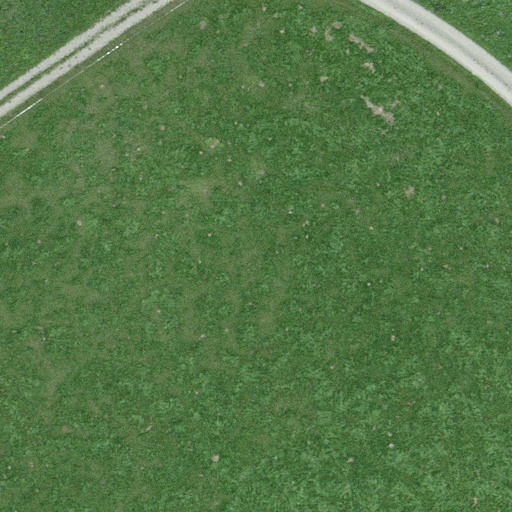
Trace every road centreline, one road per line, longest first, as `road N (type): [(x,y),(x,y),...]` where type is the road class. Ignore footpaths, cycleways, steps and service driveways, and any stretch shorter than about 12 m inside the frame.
road 1 (track): [(147,0),(0,99)]
road 2 (track): [(367,0),(511,91)]
